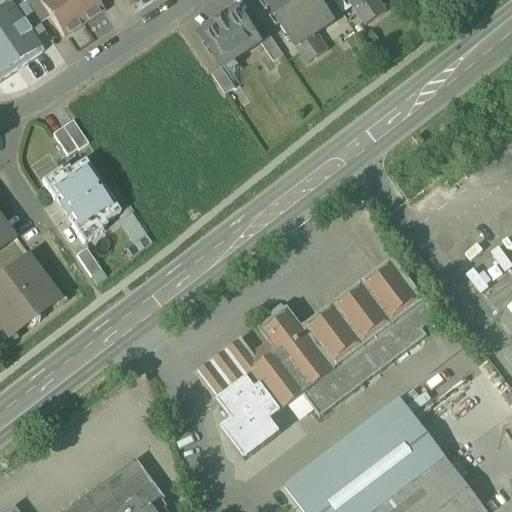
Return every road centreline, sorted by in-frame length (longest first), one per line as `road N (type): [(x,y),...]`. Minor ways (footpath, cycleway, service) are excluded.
road 1 (tertiary): [(0,422),(511,24)]
road 2 (residential): [(10,114),(47,99),(193,0)]
road 3 (residential): [(10,114),(10,171),(59,240)]
